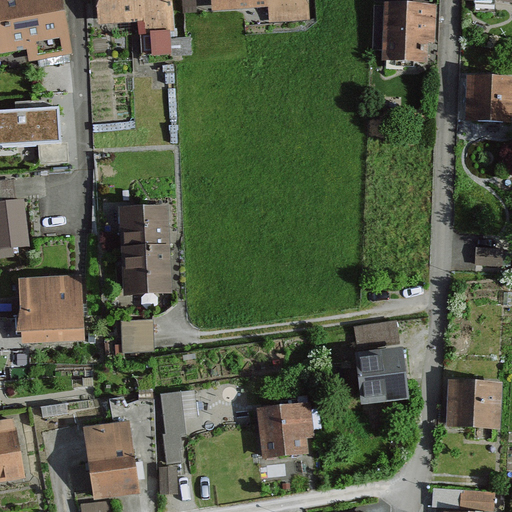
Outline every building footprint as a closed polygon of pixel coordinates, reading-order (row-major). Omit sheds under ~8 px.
[(70,50),(59,0),(0,0),(0,50),(28,45),(30,57),(70,50)] [(171,0),(100,0),(102,19),(145,16),(146,31),(174,29),(171,0)] [(305,0),(214,0),(215,6),(270,2),(272,20),(307,17),(305,0)] [(511,0),(469,0),(469,6),(511,9),(511,0)] [(433,8),(386,5),(383,61),(431,64),(433,8)] [(511,80),(468,79),(466,122),(511,124),(511,80)] [(58,106),(0,111),(0,147),(61,142),(58,106)] [(23,203),(0,206),(0,250),(29,247),(23,203)] [(124,298),(172,295),(166,212),(118,215),(124,298)] [(505,253),(477,251),(476,270),(504,272),(505,253)] [(81,278),(19,284),(26,350),(88,343),(81,278)] [(125,342),(152,341),(151,313),(124,314),(125,342)] [(356,362),(362,408),(409,402),(403,356),(356,362)] [(187,444),(186,408),(198,408),(197,380),(163,381),(165,444),(187,444)] [(502,387),(449,385),(448,428),(500,430),(502,387)] [(258,413),(263,459),(312,454),(308,408),(258,413)] [(15,423),(0,425),(0,483),(26,478),(15,423)] [(128,425),(85,433),(97,501),(141,493),(128,425)]
